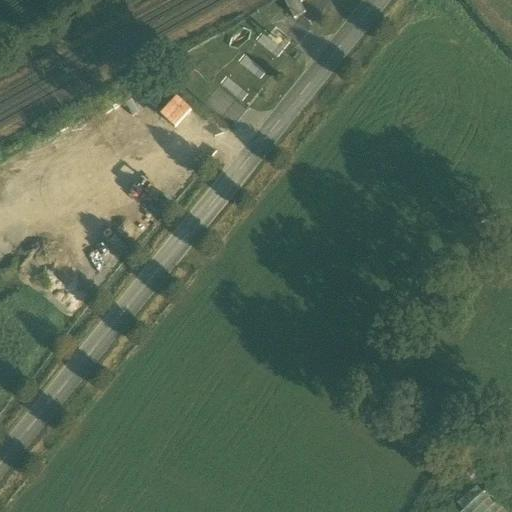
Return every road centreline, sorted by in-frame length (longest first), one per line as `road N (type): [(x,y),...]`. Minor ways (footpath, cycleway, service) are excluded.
road 1 (residential): [(0,466),(379,0)]
road 2 (track): [(266,139),(222,104),(0,196)]
